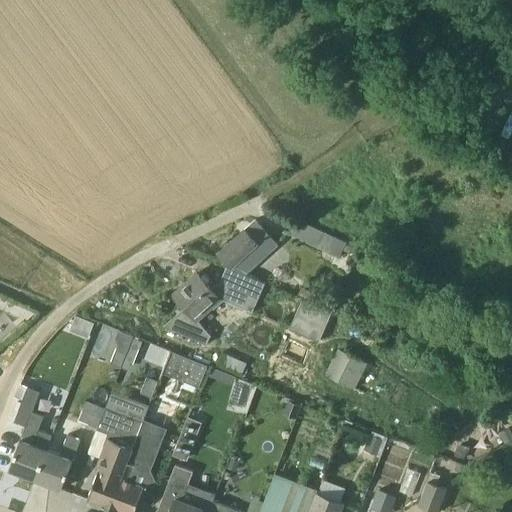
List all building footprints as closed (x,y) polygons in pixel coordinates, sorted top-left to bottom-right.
[(231,267),(246,273),(278,245),(256,220),(219,253),(231,267)] [(339,259),(346,243),(300,220),(287,233),(339,259)] [(220,282),(212,288),(198,273),(174,294),(186,307),(165,326),(208,344),(211,336),(212,335),(198,319),(220,299),(252,312),(258,298),(259,298),(265,281),(246,273),(231,267),(227,265),(220,282)] [(332,312),(302,299),(289,329),(319,342),(332,312)] [(116,338),(118,345),(128,349),(133,337),(134,336),(119,330),(116,338)] [(128,349),(127,352),(134,355),(136,356),(142,341),(133,337),(128,349)] [(448,338),(441,354),(466,364),(473,348),(448,338)] [(354,390),(367,363),(337,349),(324,376),(354,390)] [(220,364),(243,375),(249,362),(226,351),(220,364)] [(43,401),(62,407),(71,379),(53,373),(43,401)] [(149,374),(142,391),(156,396),(162,379),(149,374)] [(98,428),(106,407),(86,399),(78,420),(98,428)] [(301,405),(295,402),(289,416),(296,418),(301,405)] [(128,462),(144,422),(106,407),(98,428),(89,451),(99,455),(95,467),(100,469),(88,499),(110,508),(128,462)] [(9,469),(35,479),(47,449),(52,435),(39,430),(44,416),(32,411),(9,469)] [(173,454),(186,459),(200,421),(187,417),(173,454)] [(149,465),(163,429),(144,422),(128,462),(138,466),(143,468),(149,465)] [(47,449),(35,479),(62,489),(81,439),(68,434),(61,454),(47,449)] [(364,451),(377,456),(383,440),(370,436),(364,451)] [(464,460),(469,445),(461,443),(456,457),(464,460)] [(239,463),(230,459),(226,468),(236,472),(239,463)] [(134,511),(144,486),(132,481),(138,466),(128,462),(110,508),(120,511),(134,511)] [(200,511),(202,508),(182,501),(193,471),(175,465),(159,509),(167,511),(200,511)] [(309,511),(318,492),(275,475),(261,511),(309,511)] [(436,511),(438,511),(447,489),(428,481),(419,505),(436,511)] [(370,509),(377,511),(390,511),(397,496),(378,489),(370,509)] [(309,511),(340,511),(344,502),(318,492),(309,511)] [(242,511),(214,501),(209,511),(242,511)]
